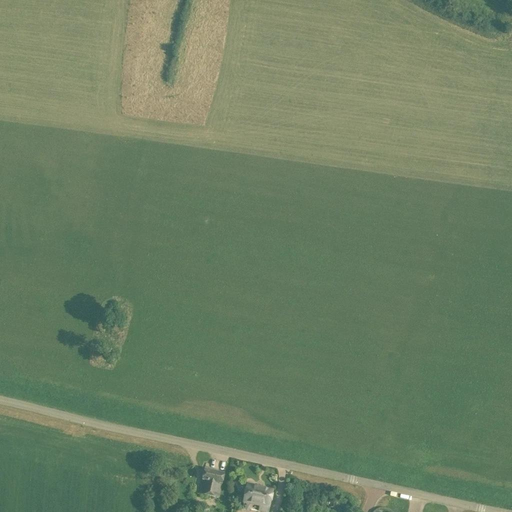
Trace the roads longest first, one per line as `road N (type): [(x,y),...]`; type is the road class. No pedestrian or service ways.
road 1 (unclassified): [(0,400),(293,466)]
road 2 (unclassified): [(496,511),(376,485)]
